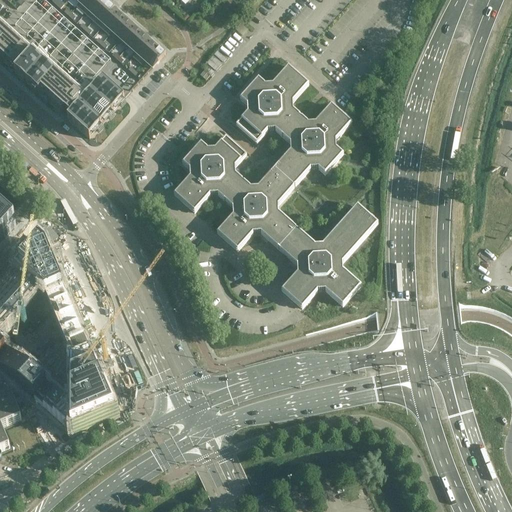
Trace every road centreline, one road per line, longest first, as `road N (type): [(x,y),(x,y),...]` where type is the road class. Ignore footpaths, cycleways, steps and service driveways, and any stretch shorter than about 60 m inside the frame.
road 1 (trunk): [(460,0),(437,44),(408,143),(403,272),(413,350)]
road 2 (trunk): [(450,342),(441,261),(446,189),(471,69),(498,0)]
road 3 (tertiary): [(201,404),(138,264),(104,213),(78,191)]
road 4 (tertiary): [(78,191),(81,215),(121,276),(183,412)]
road 5 (secondary): [(413,350),(284,376),(201,404)]
road 6 (secondary): [(214,431),(419,379)]
road 7 (secondary): [(183,412),(117,448),(41,511)]
road 8 (trunk): [(503,511),(455,371)]
road 9 (trunk): [(419,379),(464,511)]
road 10 (secondary): [(85,511),(197,438)]
road 11 (residential): [(98,164),(0,76)]
